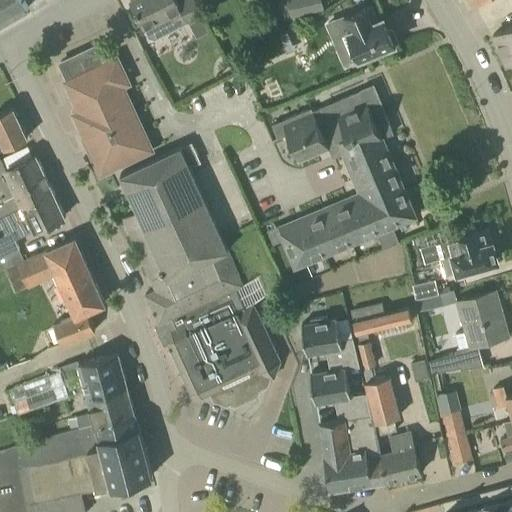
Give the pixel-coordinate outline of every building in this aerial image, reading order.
[(0,0),(0,22),(29,7),(25,0),(0,0)] [(131,0),(130,1),(144,27),(149,37),(156,39),(187,21),(204,12),(197,0),(131,0)] [(301,20),(299,15),(323,9),(321,0),(289,0),(288,0),(292,16),(293,16),(295,22),(301,20)] [(377,18),(371,4),(336,19),(342,35),(348,32),(359,60),(363,58),(364,61),(377,56),(376,53),(396,44),(394,40),(397,39),(392,27),(389,28),(384,16),(377,18)] [(511,60),(511,24),(494,34),(508,63),(511,60)] [(290,26),(277,32),(285,51),(298,45),(290,26)] [(103,62),(95,46),(60,62),(68,78),(64,80),(81,118),(76,120),(101,173),(153,149),(125,85),(130,83),(117,55),(103,62)] [(368,102),(362,89),(302,115),(301,112),(273,124),(278,138),(283,135),(289,133),(298,158),(338,141),(360,193),(279,227),(296,265),(377,231),(384,248),(400,242),(393,224),(415,215),(383,137),(394,132),(379,98),(368,102)] [(0,149),(28,136),(13,106),(0,112),(0,149)] [(181,147),(181,146),(121,173),(138,211),(122,218),(153,284),(229,250),(190,166),(201,161),(192,142),(181,147)] [(53,189),(38,156),(37,154),(6,169),(1,159),(0,159),(0,216),(3,215),(22,206),(53,189)] [(65,213),(53,189),(22,206),(3,215),(6,221),(5,221),(11,232),(0,237),(0,258),(18,249),(14,239),(66,215),(65,213)] [(498,258),(488,227),(420,247),(424,263),(453,254),(458,270),(498,258)] [(105,302),(75,237),(24,260),(18,249),(0,258),(0,259),(7,274),(16,292),(56,275),(69,305),(61,308),(65,319),(53,324),(62,343),(95,329),(88,310),(105,302)] [(247,309),(238,290),(246,286),(229,250),(153,284),(155,289),(146,293),(163,331),(171,333),(168,341),(191,391),(203,396),(210,392),(213,400),(227,405),(231,403),(232,405),(261,391),(260,389),(268,385),(272,376),(274,377),(280,361),(254,305),(247,309)] [(417,299),(439,292),(435,278),(413,285),(417,299)] [(442,304),(457,299),(453,288),(439,293),(442,304)] [(459,347),(469,345),(470,345),(510,334),(497,289),(457,300),(465,330),(455,333),(459,347)] [(360,364),(360,366),(361,368),(377,365),(371,340),(369,340),(367,331),(377,328),(378,336),(407,329),(406,321),(413,320),(409,306),(385,312),(382,301),(351,309),(358,335),(353,336),(360,364)] [(328,318),(328,315),(311,318),(311,321),(302,323),(307,353),(327,349),(330,369),(360,364),(353,336),(341,339),(337,317),(328,318)] [(128,387),(119,351),(78,362),(79,363),(9,389),(15,404),(10,406),(13,413),(18,411),(18,412),(87,388),(87,389),(108,384),(110,392),(128,387)] [(437,372),(460,365),(456,351),(433,358),(437,372)] [(360,366),(360,364),(330,369),(311,372),(315,402),(335,398),(338,418),(372,413),(366,391),(351,394),(346,368),(360,366)] [(388,375),(366,382),(376,421),(392,417),(398,415),(388,375)] [(110,392),(108,384),(87,389),(94,412),(68,420),(71,430),(98,422),(135,412),(128,387),(110,392)] [(511,392),(506,394),(504,386),(494,390),(499,407),(508,404),(511,416),(511,392)] [(467,433),(460,408),(439,414),(442,423),(445,422),(450,438),(467,433)] [(112,486),(152,475),(135,412),(98,422),(71,430),(0,449),(0,511),(85,511),(81,490),(112,484),(112,486)] [(319,422),(330,490),(383,481),(379,458),(378,454),(374,435),(372,422),(374,422),(372,413),(338,418),(319,422)] [(374,422),(372,422),(374,435),(396,430),(392,417),(376,421),(374,422)] [(391,436),(394,450),(378,454),(379,458),(383,481),(422,471),(412,430),(391,436)] [(456,462),(473,458),(467,433),(450,438),(456,462)] [(504,450),(511,447),(511,436),(501,439),(504,450)] [(511,511),(511,498),(507,500),(507,501),(501,502),(501,501),(483,506),(483,507),(478,508),(478,507),(467,510),(468,511),(463,511),(461,511),(462,511),(459,511),(511,511)]
